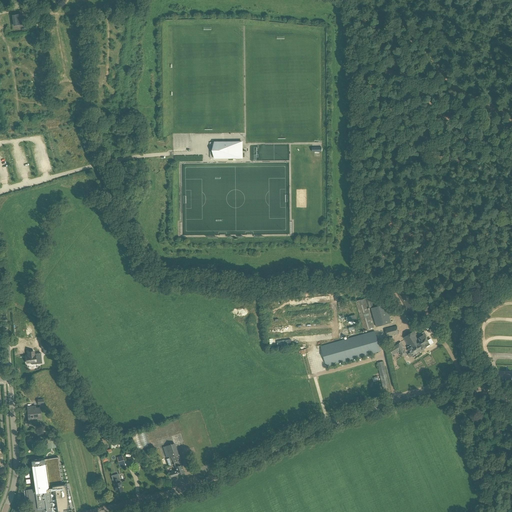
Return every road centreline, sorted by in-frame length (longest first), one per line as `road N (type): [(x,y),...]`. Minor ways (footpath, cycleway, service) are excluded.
road 1 (unclassified): [(511,399),(425,389),(216,479),(114,508)]
road 2 (track): [(104,510),(92,422),(61,354),(27,310)]
road 3 (track): [(0,137),(138,114),(154,154)]
road 4 (track): [(369,286),(364,134)]
road 5 (track): [(11,67),(44,80),(66,76),(56,15),(66,0)]
road 6 (unclassified): [(5,511),(15,469),(9,377)]
road 7 (track): [(66,76),(94,91),(105,81),(112,0)]
